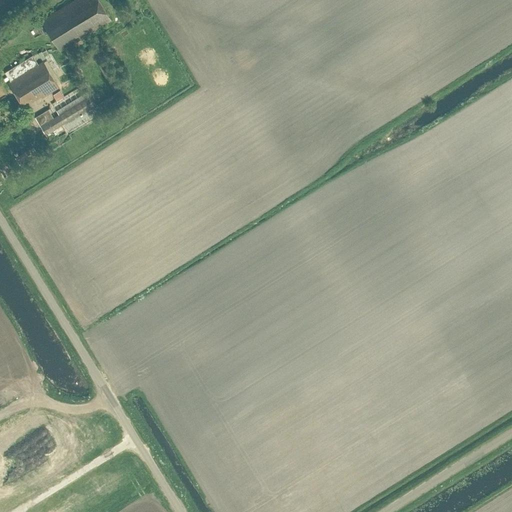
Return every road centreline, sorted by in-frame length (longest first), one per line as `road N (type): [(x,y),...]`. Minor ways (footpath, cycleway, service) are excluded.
road 1 (unclassified): [(181,511),(0,217)]
road 2 (unclassified): [(382,511),(511,431)]
